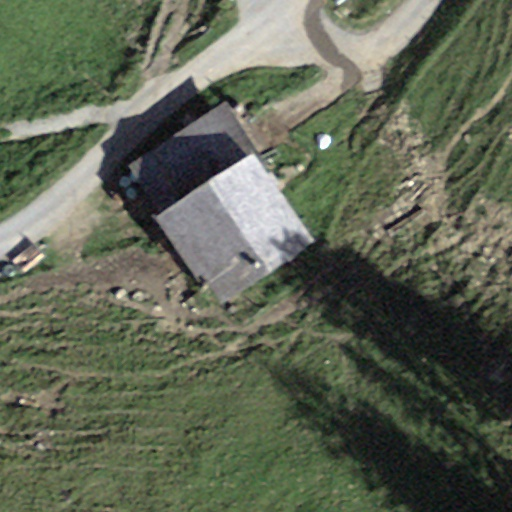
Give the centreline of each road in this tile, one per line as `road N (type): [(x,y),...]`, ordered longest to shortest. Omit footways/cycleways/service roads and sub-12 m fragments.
road 1 (track): [(0,246),(58,219),(119,136),(220,45),(293,0)]
road 2 (track): [(289,4),(316,43),(371,64),(427,0)]
